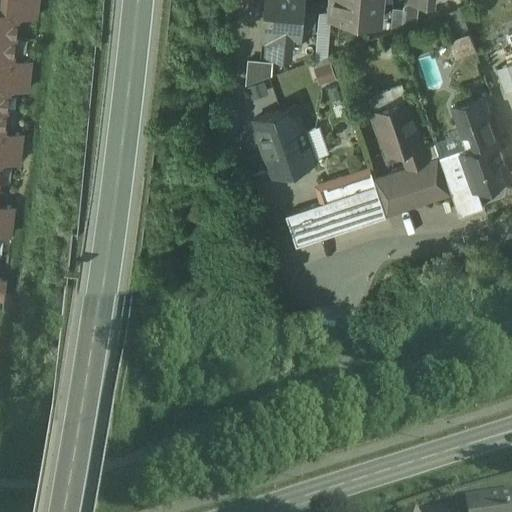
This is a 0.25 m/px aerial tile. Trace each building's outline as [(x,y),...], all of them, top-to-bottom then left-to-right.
[(39,3),(14,0),(3,0),(2,11),(18,12),(18,14),(37,17),(39,3)] [(265,0),(265,6),(302,10),(303,0),(265,0)] [(380,0),(332,0),(331,18),(379,22),(380,0)] [(414,0),(411,0),(403,6),(403,8),(402,28),(417,23),(419,0),(414,0)] [(302,10),(265,6),(262,38),(269,39),(267,53),(288,55),(290,41),(300,42),(302,10)] [(2,11),(0,10),(0,35),(15,37),(18,14),(18,12),(2,11)] [(457,57),(480,50),(475,31),(451,38),(457,57)] [(15,37),(0,35),(0,60),(12,62),(12,60),(15,37)] [(334,54),(318,56),(322,80),(337,78),(334,54)] [(246,94),(265,96),(268,74),(273,75),(275,59),(250,56),(246,94)] [(32,62),(12,60),(12,62),(0,60),(0,72),(30,76),(32,62)] [(30,76),(0,72),(0,84),(9,85),(9,87),(29,89),(30,76)] [(0,84),(0,109),(6,110),(9,87),(9,85),(0,84)] [(497,140),(480,97),(492,93),(491,92),(454,105),(463,130),(459,131),(467,151),(462,153),(471,179),(474,188),(476,187),(509,175),(496,141),(497,140)] [(407,100),(374,111),(388,153),(402,148),(408,165),(427,159),(407,100)] [(296,105),(255,119),(261,138),(259,139),(264,152),(266,151),(274,175),(315,161),(296,105)] [(23,135),(4,133),(3,135),(0,134),(0,146),(22,149),(23,135)] [(22,149),(0,146),(0,158),(0,160),(20,162),(22,149)] [(462,153),(441,160),(449,186),(471,179),(462,153)] [(408,165),(373,177),(376,185),(386,216),(451,194),(449,186),(438,155),(408,165)] [(471,179),(449,186),(451,194),(459,216),(483,207),(476,187),(474,188),(471,179)] [(376,185),(286,215),(296,246),(386,216),(376,185)] [(15,208),(0,206),(0,220),(13,222),(15,208)] [(13,222),(0,220),(0,233),(11,235),(13,222)] [(511,511),(511,496),(468,502),(468,511),(511,511)]
